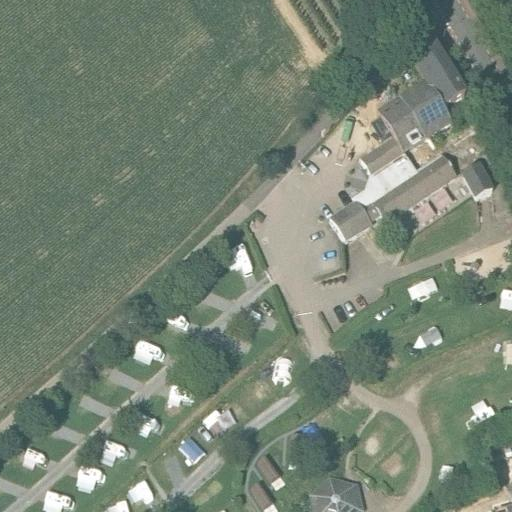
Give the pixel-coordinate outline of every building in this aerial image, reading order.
[(407,58),(425,86),(425,87),(448,73),(432,48),(433,47),(426,46),(407,58)] [(464,99),(448,73),(425,87),(425,86),(399,103),(424,142),(428,141),(451,127),(442,112),(464,99)] [(402,156),(424,142),(399,103),(377,117),(393,142),(402,156)] [(375,189),(409,167),(402,156),(393,142),(360,165),(375,189)] [(355,207),(329,224),(343,246),(369,229),(367,227),(378,219),(384,227),(454,181),(440,160),(415,177),(409,167),(375,189),(353,203),(355,207)] [(460,177),(473,203),(492,193),(479,167),(460,177)] [(505,317),(511,313),(511,288),(496,295),(505,317)] [(266,301),(250,312),(260,326),(276,315),(266,301)] [(480,331),(498,322),(488,304),(470,313),(480,331)] [(511,337),(496,343),(503,362),(511,359),(511,337)] [(257,380),(241,390),(250,405),(266,395),(257,380)] [(224,430),(240,420),(230,404),(214,414),(224,430)] [(302,439),(289,438),(288,462),(301,462),(302,439)] [(389,460),(403,469),(413,453),(399,445),(389,460)] [(266,459),(256,466),(270,486),(280,479),(266,459)] [(106,486),(113,474),(100,467),(93,479),(106,486)] [(313,511),(357,511),(352,489),(329,482),(311,499),(313,511)] [(191,492),(199,505),(208,499),(200,486),(191,492)] [(260,486),(250,492),(261,511),(262,511),(272,507),(260,486)] [(121,502),(133,511),(136,511),(146,500),(131,489),(121,502)] [(55,497),(49,511),(52,511),(67,511),(71,503),(55,497)]
